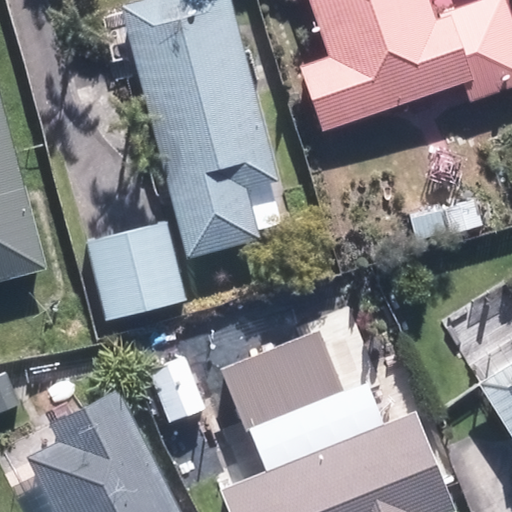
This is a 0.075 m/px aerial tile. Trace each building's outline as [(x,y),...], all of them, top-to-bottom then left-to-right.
[(145,0),(121,6),(185,255),(257,237),(245,188),(276,179),(229,0),(145,0)] [(511,22),(504,0),(478,0),(433,16),(427,0),(307,0),(328,57),(298,68),(321,131),(459,83),(466,103),(511,86),(511,22)] [(0,281),(46,268),(0,106),(0,281)] [(165,225),(87,241),(102,316),(180,300),(165,225)] [(341,390),(317,330),(219,370),(244,429),(249,427),(341,390)] [(185,356),(149,370),(169,423),(206,409),(185,356)] [(511,361),(476,384),(511,440),(511,361)] [(6,373),(0,375),(0,412),(19,405),(6,373)] [(454,511),(455,511),(414,412),(384,424),(366,380),(341,390),(249,427),(267,472),(220,491),(228,511),(454,511)] [(179,511),(117,388),(46,423),(55,441),(27,454),(56,511),(179,511)]
